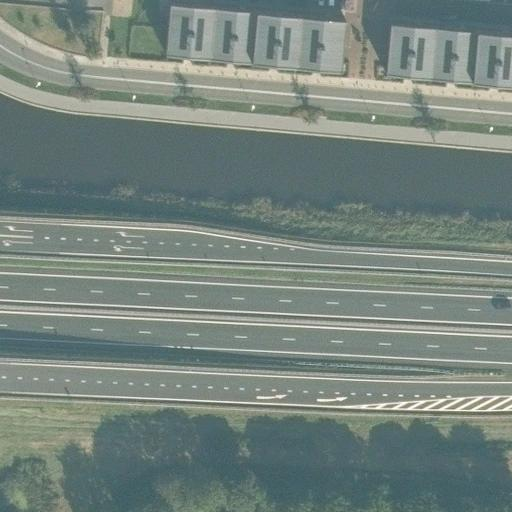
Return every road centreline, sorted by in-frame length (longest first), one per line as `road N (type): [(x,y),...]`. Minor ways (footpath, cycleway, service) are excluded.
road 1 (tertiary): [(511,115),(82,76),(0,46)]
road 2 (trunk): [(511,313),(0,287)]
road 3 (trunk): [(0,326),(511,350)]
road 4 (trunk): [(511,269),(24,242)]
road 5 (trunk): [(43,371),(511,389)]
